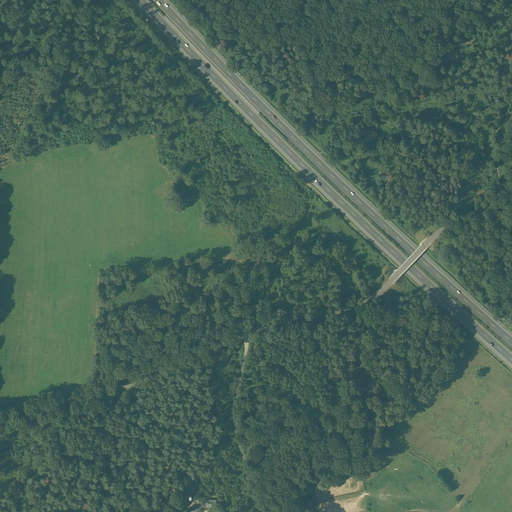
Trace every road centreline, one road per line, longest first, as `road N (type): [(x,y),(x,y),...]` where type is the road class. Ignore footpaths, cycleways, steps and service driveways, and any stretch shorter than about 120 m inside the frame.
road 1 (unclassified): [(0,419),(141,383),(250,331),(342,310),(373,296),(452,222),(511,220)]
road 2 (motorway): [(139,0),(309,172),(511,358)]
road 3 (motorway): [(511,342),(308,154),(158,0)]
road 4 (track): [(270,511),(236,445),(232,414),(250,331)]
